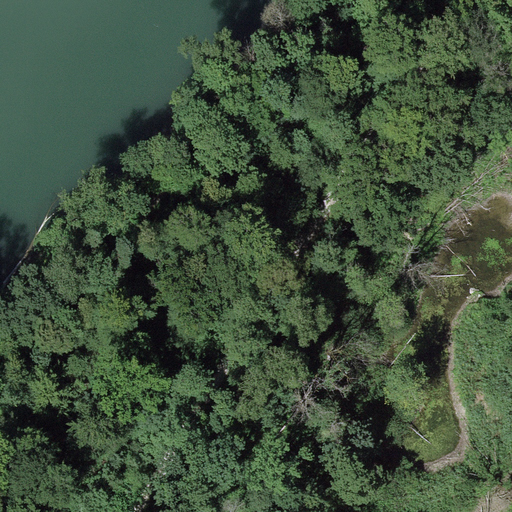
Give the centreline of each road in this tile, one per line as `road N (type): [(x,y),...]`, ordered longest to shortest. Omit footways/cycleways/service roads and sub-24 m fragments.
road 1 (track): [(486,0),(362,152),(139,511)]
road 2 (track): [(349,0),(194,161),(0,338)]
road 3 (track): [(322,214),(280,382),(288,418),(341,511)]
